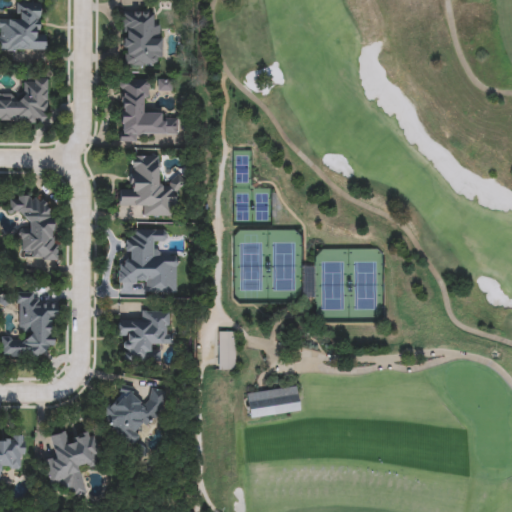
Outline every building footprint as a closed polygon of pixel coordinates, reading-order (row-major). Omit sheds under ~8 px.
[(45,51),(0,51),(0,20),(15,20),(15,3),(39,3),(38,33),(45,33),(45,51)] [(152,24),(160,24),(160,66),(122,66),(122,12),(152,12),(152,24)] [(0,123),(0,96),(23,97),(23,80),(46,80),(46,123),(0,123)] [(176,138),(119,138),(119,80),(145,80),(145,115),(176,116),(176,138)] [(172,217),(143,217),(143,206),(118,206),(118,190),(129,190),(130,156),(158,156),(157,186),(172,187),(172,217)] [(51,261),(34,260),(34,253),(18,253),(19,230),(24,231),(24,215),(8,215),(9,198),(53,199),(51,261)] [(119,283),(120,240),(131,240),(131,230),(166,231),(166,242),(153,242),(153,255),(176,256),(176,292),(147,292),(147,283),(119,283)] [(313,266),(313,298),(309,298),(301,298),(301,266),(313,266)] [(17,293),(33,293),(33,302),(53,303),(52,346),(44,346),(44,358),(0,356),(0,337),(16,337),(17,293)] [(169,312),(169,347),(159,347),(160,363),(125,363),(124,337),(116,337),(116,321),(140,321),(140,312),(169,312)] [(218,371),(218,332),(234,332),(234,371),(218,371)] [(155,427),(140,423),(135,442),(103,434),(114,383),(133,387),(131,399),(146,402),(149,389),(163,392),(155,427)] [(246,394),(261,392),(296,387),(299,412),(249,418),(246,394)] [(49,436),(65,433),(66,440),(93,435),(98,465),(79,468),(83,492),(64,496),(61,483),(49,485),(45,459),(53,457),(49,436)] [(23,470),(0,469),(0,437),(23,438),(23,470)]
